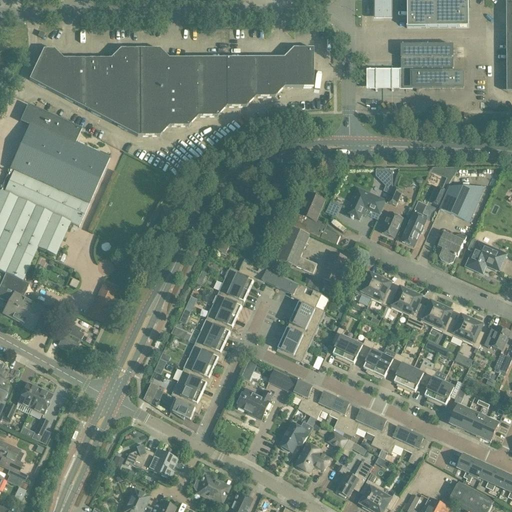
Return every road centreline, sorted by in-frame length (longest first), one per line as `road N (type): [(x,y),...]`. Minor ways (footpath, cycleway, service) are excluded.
road 1 (residential): [(500,462),(247,347)]
road 2 (unclassified): [(348,13),(74,15)]
road 3 (tertiary): [(173,266),(207,205),(236,177),(281,155),(348,149)]
road 4 (tertiary): [(511,152),(348,149)]
road 5 (residential): [(511,312),(375,254)]
road 6 (tertiary): [(114,401),(173,266)]
road 7 (tertiary): [(173,266),(105,396)]
road 8 (unclassified): [(348,149),(348,13)]
road 9 (residential): [(317,511),(198,447)]
road 10 (tertiary): [(105,396),(56,511)]
road 11 (tertiary): [(64,511),(114,401)]
